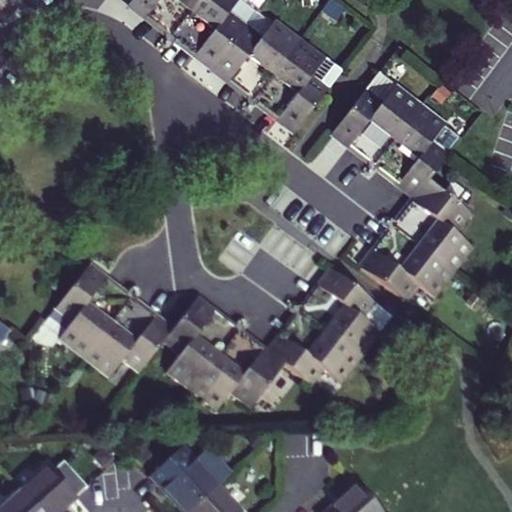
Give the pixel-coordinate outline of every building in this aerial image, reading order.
[(0,0),(0,15),(11,0),(14,0),(17,2),(18,0),(137,0),(130,11),(139,18),(163,36),(178,47),(195,61),(223,83),(246,100),(260,111),(278,124),(296,138),(343,77),(244,0),(0,0)] [(397,189),(416,203),(411,210),(407,215),(401,222),(390,236),(373,258),(363,270),(407,306),(422,288),(438,302),(477,253),(460,238),(476,218),(432,183),(452,157),(436,145),(447,129),(381,77),(333,139),(342,145),(365,164),(383,178),(397,189)] [(251,414),(284,371),(312,392),(324,376),(341,389),(381,339),(364,326),(378,309),(334,276),(321,292),(307,312),(296,326),(282,343),(270,359),(260,352),(247,342),(231,330),(210,314),(196,303),(172,334),(158,323),(138,308),(125,297),(105,282),(90,270),(57,315),(72,327),(59,345),(109,384),(123,367),(138,378),(163,346),(180,360),(166,378),(217,416),(231,399),(251,414)] [(151,480),(160,491),(179,511),(191,511),(214,491),(225,482),(199,454),(190,462),(181,452),(151,480)] [(21,495),(37,511),(63,511),(77,500),(86,492),(63,467),(52,477),(47,471),(21,495)] [(381,511),(359,488),(333,511),(381,511)] [(233,511),(214,491),(191,511),(233,511)] [(37,511),(21,495),(2,511),(37,511)]
